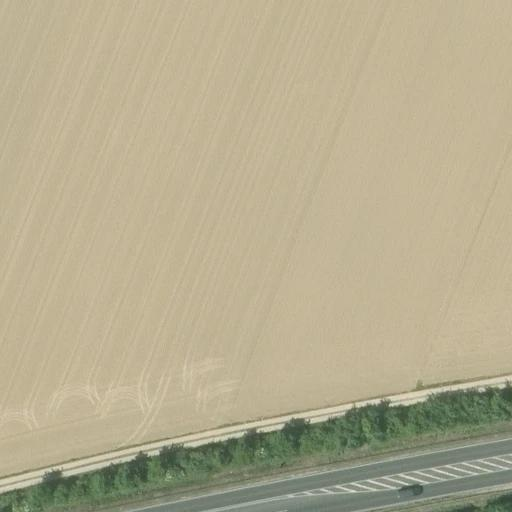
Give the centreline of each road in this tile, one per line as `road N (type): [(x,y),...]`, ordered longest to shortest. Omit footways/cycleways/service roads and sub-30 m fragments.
road 1 (track): [(511,390),(0,495)]
road 2 (trunk): [(511,462),(250,511)]
